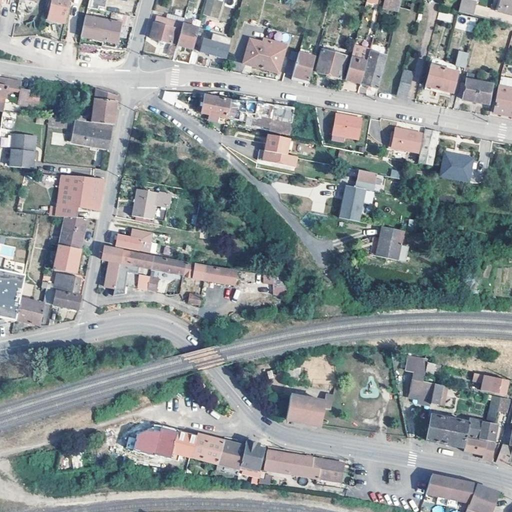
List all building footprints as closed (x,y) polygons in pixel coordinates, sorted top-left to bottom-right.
[(70,0),(48,0),(48,2),(51,3),(47,22),(65,25),(70,0)] [(88,0),(87,10),(97,12),(97,9),(104,10),(105,0),(88,0)] [(220,0),(205,0),(203,15),(219,18),(222,0),(220,0)] [(400,8),(402,0),(384,0),(383,5),(400,8)] [(414,1),(410,0),(402,0),(400,8),(411,11),(414,1)] [(477,1),(471,0),(461,0),(459,12),(474,16),(477,1)] [(511,0),(501,0),(499,10),(511,13),(511,0)] [(377,3),(367,1),(365,10),(375,12),(377,3)] [(438,12),(437,20),(451,22),(452,15),(438,12)] [(101,49),(108,50),(115,52),(117,45),(120,27),(128,29),(130,18),(112,15),(110,25),(85,19),(81,38),(102,42),(101,49)] [(178,22),(158,16),(156,24),(154,24),(150,38),(171,44),(174,36),(178,22)] [(196,22),(184,19),(183,23),(179,38),(177,45),(193,50),(201,21),(196,20),(196,22)] [(183,23),(178,22),(174,36),(179,38),(183,23)] [(232,39),(213,34),(210,41),(204,40),(201,52),(226,59),(232,39)] [(287,45),(265,39),(263,43),(250,39),(243,64),(279,73),(287,45)] [(177,47),(173,46),(173,48),(170,47),(168,54),(174,56),(177,47)] [(301,49),(297,61),(294,75),(293,77),(309,81),(316,58),(309,55),(310,52),(301,49)] [(339,51),(332,49),(331,52),(323,50),(317,72),(341,79),(347,57),(338,54),(339,51)] [(197,53),(193,52),(190,64),(197,65),(199,56),(199,55),(198,54),(197,53)] [(369,57),(368,62),(362,84),(378,88),(387,58),(370,54),(369,57)] [(468,57),(459,55),(457,65),(465,68),(468,57)] [(362,84),(368,62),(359,60),(351,58),(345,79),(362,84)] [(294,75),(297,61),(289,59),(285,73),(294,75)] [(438,90),(444,68),(431,65),(426,87),(438,90)] [(448,69),(444,68),(438,90),(452,93),(458,72),(448,69)] [(414,73),(403,71),(397,95),(408,98),(414,73)] [(475,102),(479,82),(473,81),(474,74),(468,73),(466,83),(461,82),(458,95),(464,96),(463,99),(475,102)] [(511,78),(501,76),(500,78),(499,86),(511,88),(511,78)] [(8,80),(0,78),(0,95),(5,97),(8,80)] [(492,85),(479,82),(475,102),(488,104),(492,85)] [(511,88),(499,86),(494,113),(511,116),(511,88)] [(91,121),(113,124),(115,111),(118,95),(97,87),(91,121)] [(29,90),(21,88),(18,104),(27,105),(29,90)] [(161,101),(175,105),(178,94),(165,90),(161,101)] [(230,101),(206,96),(202,113),(227,118),(230,104),(230,101)] [(278,131),(282,106),(263,103),(240,101),(239,106),(242,107),(242,109),(256,112),(254,127),(278,131)] [(235,105),(230,104),(227,118),(233,120),(235,105)] [(296,108),(282,106),(278,131),(292,134),(296,108)] [(113,124),(91,121),(75,119),(72,140),(110,147),(111,139),(113,124)] [(349,121),(335,119),(330,143),(343,145),(344,139),(358,142),(362,122),(349,119),(349,121)] [(438,133),(426,130),(419,163),(431,166),(438,133)] [(422,137),(396,131),(392,150),(419,155),(422,137)] [(34,137),(14,135),(11,167),(33,169),(35,152),(33,152),(34,137)] [(277,136),(269,135),(266,151),(288,156),(291,139),(277,136)] [(288,156),(266,151),(261,150),(259,160),(297,168),(299,158),(288,156)] [(443,170),(470,176),(473,160),(446,155),(443,170)] [(360,170),(356,187),(366,189),(367,183),(394,188),(397,178),(360,170)] [(468,182),(470,176),(443,170),(442,177),(468,182)] [(31,171),(25,171),(20,197),(26,198),(31,171)] [(57,216),(66,216),(77,217),(79,206),(100,210),(101,203),(103,188),(105,178),(87,176),(87,177),(62,174),(57,216)] [(362,212),(366,189),(356,187),(347,185),(342,209),(362,212)] [(169,196),(136,189),(130,216),(163,223),(169,196)] [(59,244),(80,249),(88,217),(77,217),(66,216),(59,244)] [(470,219),(463,217),(460,230),(468,232),(470,219)] [(404,232),(383,228),(377,258),(407,263),(409,248),(402,247),(404,232)] [(131,238),(118,236),(115,236),(115,240),(117,240),(116,246),(150,252),(153,233),(132,229),(131,238)] [(4,244),(5,236),(0,234),(0,254),(13,257),(15,246),(4,244)] [(80,249),(59,244),(58,250),(54,269),(75,273),(80,249)] [(115,289),(122,250),(108,248),(104,247),(102,260),(105,261),(110,261),(105,287),(115,289)] [(151,268),(153,256),(122,250),(115,289),(114,295),(125,295),(128,273),(138,274),(139,266),(151,268)] [(153,256),(151,268),(184,274),(186,262),(153,256)] [(204,279),(206,266),(186,262),(184,274),(184,275),(204,279)] [(239,272),(206,266),(204,279),(236,285),(239,272)] [(0,316),(15,320),(16,319),(21,297),(26,274),(0,268),(0,316)] [(56,290),(77,294),(80,277),(57,272),(55,284),(48,283),(47,288),(48,288),(56,290)] [(158,278),(149,277),(147,290),(156,292),(158,278)] [(273,283),(273,295),(285,295),(285,277),(263,277),(263,283),(273,283)] [(53,303),(56,290),(48,288),(46,302),(53,303)] [(56,290),(53,303),(53,304),(79,310),(82,295),(77,294),(56,290)] [(201,295),(190,293),(188,302),(199,304),(201,295)] [(21,297),(16,319),(40,325),(45,302),(21,297)] [(419,400),(431,402),(435,385),(425,383),(423,382),(427,361),(408,357),(405,371),(415,373),(410,398),(419,400)] [(428,362),(426,371),(433,373),(435,364),(428,362)] [(481,383),(482,374),(474,373),(472,382),(481,383)] [(509,381),(485,376),(482,391),(505,395),(509,381)] [(449,387),(435,385),(431,402),(431,405),(439,406),(442,390),(448,391),(449,387)] [(334,397),(326,395),(324,402),(290,396),(286,419),(299,422),(321,426),(324,409),(331,410),(334,397)] [(497,410),(500,397),(488,395),(487,399),(491,400),(487,422),(495,424),(497,410)] [(510,399),(500,397),(497,410),(508,412),(510,399)] [(464,448),(467,439),(467,438),(478,440),(481,422),(469,419),(468,423),(431,416),(427,441),(443,444),(464,448)] [(495,424),(487,422),(481,422),(478,440),(486,441),(494,443),(498,424),(495,424)] [(181,454),(192,457),(197,438),(178,433),(171,458),(179,459),(181,454)] [(192,457),(218,464),(224,441),(207,437),(198,434),(197,438),(192,457)] [(128,437),(126,448),(132,449),(134,438),(128,437)] [(494,443),(486,441),(485,443),(467,439),(464,448),(464,451),(476,454),(483,455),(484,448),(488,449),(486,459),(493,461),(500,444),(494,443)] [(224,441),(218,464),(240,469),(241,466),(259,470),(264,449),(258,448),(259,444),(253,443),(246,441),(245,446),(233,443),(224,441)] [(169,447),(157,443),(157,446),(149,443),(145,455),(153,457),(152,463),(165,463),(169,447)] [(511,448),(511,446),(510,446),(503,445),(496,463),(502,464),(508,466),(509,461),(511,448)] [(302,457),(267,451),(264,470),(341,483),(344,464),(302,457)] [(440,477),(430,475),(426,494),(438,497),(437,504),(446,506),(451,480),(440,477)] [(463,482),(451,480),(446,506),(455,508),(457,501),(469,504),(477,485),(463,482)] [(469,504),(466,511),(475,511),(476,511),(478,511),(492,511),(499,493),(488,489),(477,485),(469,504)]
